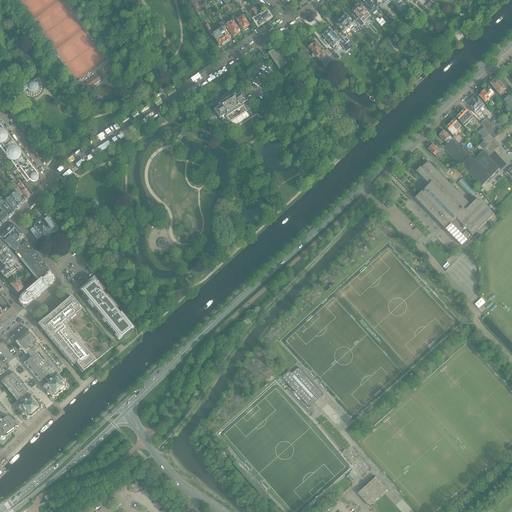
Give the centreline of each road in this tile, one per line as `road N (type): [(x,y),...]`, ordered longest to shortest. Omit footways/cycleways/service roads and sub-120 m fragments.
road 1 (residential): [(52,180),(290,19)]
road 2 (tertiary): [(360,188),(202,332)]
road 3 (tertiary): [(120,405),(2,511)]
road 4 (tertiary): [(11,511),(125,412)]
road 5 (unclassified): [(218,511),(178,486),(125,412)]
road 6 (residential): [(59,280),(14,218),(52,180)]
